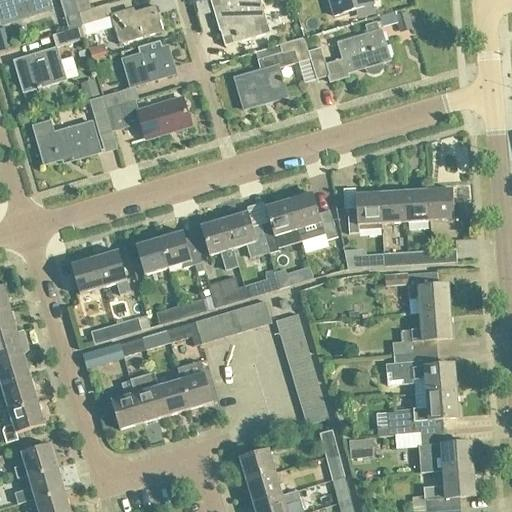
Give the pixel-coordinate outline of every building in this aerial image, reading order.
[(47,0),(0,0),(0,18),(1,23),(50,9),(47,0)] [(59,0),(68,29),(82,25),(78,12),(74,0),(59,0)] [(74,0),(78,12),(92,8),(89,0),(74,0)] [(258,0),(210,0),(220,32),(221,32),(225,46),(265,34),(261,22),(264,21),(258,0)] [(327,0),(332,16),(371,4),(370,0),(327,0)] [(92,8),(78,12),(82,25),(82,27),(111,18),(111,15),(108,5),(92,9),(92,8)] [(128,10),(111,15),(112,18),(119,44),(119,46),(163,33),(162,31),(155,6),(129,13),(128,10)] [(413,29),(408,12),(395,16),(400,33),(413,29)] [(321,49),(307,53),(309,60),(315,80),(327,77),(329,83),(348,77),(346,71),(364,65),(365,68),(368,72),(373,74),(378,73),(381,68),(381,63),(390,60),(381,31),(379,31),(376,23),(366,26),(368,34),(337,43),(342,60),(326,65),(321,49)] [(52,34),(55,46),(57,46),(85,37),(82,27),(82,25),(68,29),(52,34)] [(309,60),(307,52),(303,39),(280,46),(282,53),(257,61),(260,71),(234,79),(243,111),(287,97),(279,69),(309,60)] [(82,48),(87,60),(102,54),(97,42),(82,48)] [(13,58),(22,92),(67,79),(57,46),(55,46),(13,58)] [(175,74),(167,47),(123,60),(130,87),(175,74)] [(125,91),(103,98),(106,109),(129,102),(125,91)] [(106,109),(103,98),(88,102),(98,136),(113,132),(106,109)] [(182,98),(139,111),(138,111),(141,124),(146,138),(190,126),(182,98)] [(129,103),(129,102),(106,109),(113,132),(141,124),(138,111),(139,111),(136,101),(129,103)] [(80,125),(55,132),(51,120),(32,126),(36,138),(44,165),(69,158),(70,162),(89,156),(99,153),(90,122),(80,125)] [(339,206),(349,206),(349,186),(339,186),(339,206)] [(453,189),(428,191),(430,221),(455,220),(453,189)] [(428,191),(404,192),(406,223),(430,221),(428,191)] [(313,192),(289,200),(298,230),(302,242),(316,237),(325,235),(313,192)] [(404,192),(380,194),(382,224),(406,223),(404,192)] [(382,224),(380,194),(356,195),(357,209),(348,210),(349,236),(359,235),(359,230),(383,229),(382,224)] [(270,223),(261,226),(269,254),(279,251),(275,237),(298,230),(289,200),(265,207),(270,223)] [(224,219),(234,250),(247,245),(251,259),(269,254),(261,226),(260,225),(252,227),(248,212),(224,219)] [(234,250),(224,219),(201,227),(210,257),(221,254),(226,272),(239,268),(233,250),(234,250)] [(183,232),(160,238),(169,269),(183,265),(185,269),(195,265),(202,263),(203,263),(195,237),(186,240),(183,232)] [(169,269),(160,238),(136,246),(145,277),(169,269)] [(385,268),(384,255),(360,256),(360,250),(345,251),(346,271),(385,268)] [(95,258),(104,289),(127,282),(118,251),(95,258)] [(457,251),(432,252),(433,265),(457,264),(457,251)] [(432,252),(408,254),(409,267),(433,265),(432,252)] [(408,254),(384,255),(385,268),(409,267),(408,254)] [(104,289),(95,258),(71,265),(81,296),(104,289)] [(314,280),(310,268),(286,275),(290,288),(314,280)] [(267,280),(245,287),(249,300),(281,290),(275,273),(266,276),(267,280)] [(438,273),(408,275),(408,274),(385,277),(386,288),(408,286),(409,300),(410,316),(421,315),(421,314),(451,312),(449,285),(439,286),(438,273)] [(249,300),(245,287),(239,289),(235,278),(209,287),(216,310),(249,300)] [(0,311),(9,309),(2,286),(0,286),(0,311)] [(203,300),(180,306),(184,320),(207,313),(203,302),(203,300)] [(286,300),(280,302),(282,310),(289,307),(286,300)] [(272,322),(266,301),(254,305),(260,326),(272,322)] [(260,326),(254,305),(242,308),(248,329),(260,326)] [(184,320),(180,306),(156,314),(160,327),(184,320)] [(248,329),(242,308),(231,312),(237,333),(248,329)] [(9,309),(0,311),(0,337),(16,332),(9,309)] [(231,312),(219,315),(226,337),(237,333),(231,312)] [(421,314),(421,315),(422,331),(401,332),(402,341),(392,342),(393,357),(438,353),(438,341),(453,340),(451,312),(421,314)] [(219,315),(208,319),(214,340),(226,337),(219,315)] [(301,325),(298,316),(277,322),(280,332),(301,325)] [(115,326),(118,339),(142,332),(138,319),(115,326)] [(208,319),(196,322),(203,344),(214,340),(208,319)] [(196,322),(188,326),(192,339),(195,347),(203,344),(196,322)] [(305,337),(301,325),(280,332),(283,344),(305,337)] [(118,339),(115,326),(91,333),(95,346),(118,339)] [(188,326),(168,332),(172,345),(192,339),(188,326)] [(0,362),(23,356),(21,347),(26,345),(22,331),(22,330),(16,332),(0,337),(0,362)] [(172,345),(168,332),(144,339),(148,352),(172,345)] [(308,349),(305,337),(283,344),(287,355),(308,349)] [(144,339),(120,346),(124,359),(148,352),(144,339)] [(97,353),(83,358),(87,370),(101,365),(124,359),(120,346),(97,353)] [(312,360),(308,349),(287,355),(290,367),(312,360)] [(393,357),(393,365),(384,365),(386,387),(411,385),(411,380),(425,379),(427,394),(457,391),(455,365),(440,366),(438,353),(393,357)] [(23,356),(0,362),(0,386),(0,387),(30,378),(23,356)] [(312,360),(290,367),(294,379),(315,372),(312,360)] [(182,380),(191,410),(214,403),(201,362),(179,368),(182,380)] [(319,384),(315,372),(294,379),(297,390),(319,384)] [(168,417),(158,387),(155,375),(131,382),(144,424),(168,417)] [(0,387),(4,401),(0,402),(0,413),(8,412),(7,410),(37,401),(30,378),(0,387)] [(182,380),(158,387),(168,417),(191,410),(182,380)] [(144,424),(131,382),(122,385),(126,397),(112,401),(121,431),(144,424)] [(319,384),(297,390),(301,402),(323,395),(319,384)] [(396,412),(396,413),(377,414),(379,438),(397,436),(397,435),(419,434),(444,432),(443,420),(459,418),(457,391),(427,394),(428,409),(413,410),(413,411),(396,412)] [(323,395),(301,402),(304,413),(326,407),(323,395)] [(8,412),(12,428),(6,430),(5,432),(8,442),(17,440),(15,433),(44,425),(37,401),(7,410),(8,412)] [(330,418),(326,407),(304,413),(308,425),(330,418)] [(326,458),(339,454),(332,431),(319,435),(326,458)] [(445,445),(444,432),(419,434),(421,458),(443,456),(444,471),(473,469),(471,443),(445,445)] [(349,443),(351,460),(375,458),(373,440),(349,443)] [(20,452),(24,466),(14,469),(18,481),(27,478),(57,469),(50,444),(20,452)] [(247,481),(277,472),(270,448),(240,457),(247,481)] [(339,454),(326,458),(332,481),(345,478),(339,454)] [(26,491),(15,494),(18,504),(34,500),(64,491),(57,469),(27,478),(31,490),(32,492),(27,493),(26,491)] [(423,488),(424,497),(412,498),(413,511),(436,511),(461,510),(460,496),(475,495),(473,469),(444,471),(445,486),(423,488)] [(277,472),(247,481),(254,504),(284,495),(277,472)] [(345,478),(332,481),(338,505),(351,501),(345,478)] [(70,511),(64,491),(34,500),(37,511),(70,511)] [(284,495),(254,504),(255,511),(288,511),(287,505),(301,501),(298,492),(284,496),(284,495)] [(354,511),(351,501),(338,505),(340,511),(354,511)]
